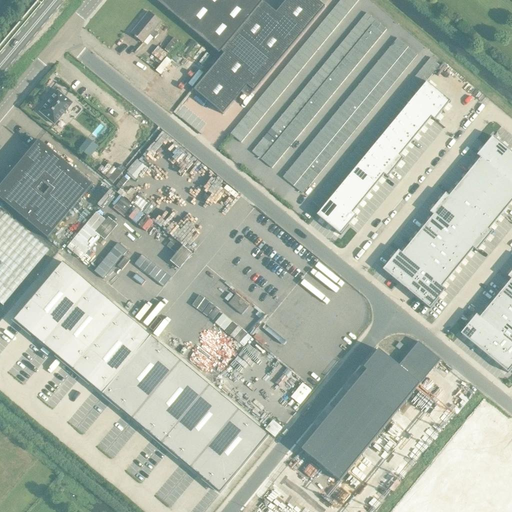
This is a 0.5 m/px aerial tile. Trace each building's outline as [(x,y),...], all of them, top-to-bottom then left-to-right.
[(158,0),(157,2),(219,54),(221,52),(225,55),(194,92),(223,117),(250,84),(257,89),(326,7),(317,0),(287,0),(277,13),(260,0),(158,0)] [(341,0),(340,0),(337,5),(348,13),(352,9),(341,0)] [(350,0),(341,0),(352,9),(356,4),(350,0)] [(337,5),(333,9),(344,18),(348,13),(337,5)] [(333,9),(330,14),(340,23),(344,18),(333,9)] [(142,43),(149,34),(155,39),(158,35),(153,30),(158,23),(146,13),(129,33),(142,43)] [(366,13),(363,18),(372,25),(376,21),(366,13)] [(330,14),(326,18),(337,27),(340,23),(330,14)] [(326,18),(322,23),(333,32),(337,27),(326,18)] [(363,18),(359,23),(368,30),(372,25),(363,18)] [(376,21),(372,25),(383,34),(386,30),(376,21)] [(322,23),(318,28),(329,37),(333,32),(322,23)] [(359,23),(355,27),(364,35),(368,30),(359,23)] [(372,25),(368,30),(379,39),(383,34),(372,25)] [(355,27),(351,32),(360,39),(364,35),(355,27)] [(315,32),(314,32),(325,41),(326,41),(329,37),(318,28),(315,32)] [(368,30),(364,35),(375,44),(379,39),(368,30)] [(314,32),(311,37),(321,46),(325,41),(314,32)] [(351,32),(347,36),(357,44),(360,39),(351,32)] [(364,35),(360,39),(371,48),(375,44),(364,35)] [(347,36),(344,41),(353,49),(357,44),(347,36)] [(311,37),(307,42),(317,50),(321,46),(311,37)] [(360,39),(357,44),(367,53),(371,48),(360,39)] [(397,39),(393,43),(403,52),(407,47),(397,39)] [(344,41),(340,46),(349,53),(353,49),(344,41)] [(307,42),(303,46),(314,55),(317,50),(307,42)] [(393,43),(390,48),(400,56),(403,52),(393,43)] [(357,44),(353,49),(364,57),(367,53),(357,44)] [(303,46),(299,51),(310,60),(314,55),(303,46)] [(336,50),(345,58),(349,53),(340,46),(336,50)] [(407,47),(403,52),(413,60),(417,55),(407,47)] [(390,48),(386,53),(396,61),(400,56),(390,48)] [(353,49),(349,53),(360,62),(364,57),(353,49)] [(336,50),(332,55),(341,62),(345,58),(336,50)] [(299,51),(295,55),(306,64),(310,60),(299,51)] [(403,52),(400,56),(410,65),(413,60),(403,52)] [(349,53),(345,58),(356,67),(360,62),(349,53)] [(386,53),(382,57),(392,65),(396,61),(386,53)] [(295,55),(291,60),(302,69),(306,64),(295,55)] [(332,55),(328,59),(337,67),(341,62),(332,55)] [(400,56),(396,61),(406,69),(410,65),(400,56)] [(382,57),(378,62),(388,70),(392,65),(382,57)] [(345,58),(341,62),(352,71),(356,67),(345,58)] [(430,58),(426,63),(436,71),(440,66),(430,58)] [(328,59),(324,64),(334,72),(337,67),(328,59)] [(291,60),(288,65),(298,74),(302,69),(291,60)] [(396,61),(392,65),(402,74),(406,69),(396,61)] [(341,62),(337,67),(348,76),(352,71),(341,62)] [(378,62),(374,66),(384,75),(388,70),(378,62)] [(426,63),(423,68),(432,75),(436,71),(426,63)] [(324,64),(321,69),(330,76),(334,72),(324,64)] [(288,65),(284,69),(295,78),(298,74),(288,65)] [(392,65),(388,70),(398,78),(402,74),(392,65)] [(374,66),(370,71),(380,79),(384,75),(374,66)] [(337,67),(334,72),(344,81),(348,76),(337,67)] [(423,68),(419,72),(428,80),(432,75),(423,68)] [(284,69),(280,74),(291,83),(295,78),(284,69)] [(321,69),(317,73),(326,81),(330,76),(321,69)] [(388,70),(384,75),(394,83),(398,78),(388,70)] [(370,71),(367,76),(377,84),(380,79),(370,71)] [(334,72),(330,76),(341,85),(344,81),(334,72)] [(419,72),(415,77),(424,84),(428,80),(419,72)] [(317,73),(313,78),(322,86),(326,81),(317,73)] [(280,74),(276,79),(287,88),(291,83),(280,74)] [(384,75),(380,79),(391,88),(394,83),(384,75)] [(330,76),(326,81),(337,90),(341,85),(330,76)] [(367,76),(363,80),(373,89),(377,84),(367,76)] [(415,77),(411,81),(420,89),(424,84),(415,77)] [(313,78),(309,83),(318,90),(322,86),(313,78)] [(276,79),(272,83),(283,92),(287,88),(276,79)] [(380,79),(377,84),(387,92),(391,88),(380,79)] [(363,80),(359,85),(369,93),(373,89),(363,80)] [(326,81),(322,86),(333,95),(337,90),(326,81)] [(411,81),(407,86),(417,94),(420,89),(411,81)] [(272,83),(269,88),(279,97),(283,92),(272,83)] [(309,83),(305,87),(315,95),(318,90),(309,83)] [(426,83),(419,92),(442,112),(450,102),(442,95),(434,89),(426,83)] [(377,84),(373,89),(383,97),(387,92),(377,84)] [(359,85),(355,90),(365,98),(369,93),(359,85)] [(322,86),(318,90),(329,99),(333,95),(322,86)] [(407,86),(404,91),(413,98),(417,94),(407,86)] [(305,87),(302,92),(311,99),(315,95),(305,87)] [(269,88),(265,93),(275,101),(279,97),(269,88)] [(373,89),(369,93),(379,102),(383,97),(373,89)] [(318,90),(315,95),(325,104),(329,99),(318,90)] [(355,90),(351,94),(361,103),(365,98),(355,90)] [(58,91),(40,113),(55,125),(72,103),(58,91)] [(404,91),(400,95),(409,103),(413,98),(404,91)] [(302,92),(298,96),(307,104),(311,99),(302,92)] [(419,92),(411,102),(418,108),(426,114),(431,118),(434,121),(442,112),(419,92)] [(265,93),(261,97),(272,106),(275,101),(265,93)] [(369,93),(365,98),(375,106),(379,102),(369,93)] [(351,94),(348,99),(358,107),(361,103),(351,94)] [(315,95),(311,99),(322,108),(325,104),(315,95)] [(400,95),(396,100),(405,108),(409,103),(400,95)] [(298,96),(294,101),(303,109),(307,104),(298,96)] [(261,97),(257,102),(268,111),(272,106),(261,97)] [(365,98),(361,103),(371,111),(375,106),(365,98)] [(311,99),(307,104),(318,113),(322,108),(311,99)] [(348,99),(344,103),(354,112),(358,107),(348,99)] [(396,100),(392,105),(401,112),(405,108),(396,100)] [(294,101),(290,106),(299,113),(303,109),(294,101)] [(257,102),(253,106),(264,115),(268,111),(257,102)] [(411,102),(405,109),(425,126),(431,118),(426,114),(418,108),(411,102)] [(344,103),(340,108),(350,116),(354,112),(344,103)] [(361,103),(358,107),(368,115),(371,111),(361,103)] [(307,104),(303,109),(314,118),(318,113),(307,104)] [(392,105),(388,109),(398,117),(401,112),(392,105)] [(253,106),(249,111),(260,120),(264,115),(253,106)] [(290,106),(286,110),(295,118),(299,113),(290,106)] [(358,107),(354,112),(364,120),(368,115),(358,107)] [(340,108),(336,113),(346,121),(350,116),(340,108)] [(303,109),(299,113),(310,122),(314,118),(303,109)] [(388,109),(384,114),(394,121),(398,117),(388,109)] [(405,109),(398,117),(419,134),(425,126),(405,109)] [(286,110),(282,115),(292,123),(295,118),(286,110)] [(249,111),(246,116),(256,125),(260,120),(249,111)] [(354,112),(350,116),(360,125),(364,120),(354,112)] [(299,113),(295,118),(306,127),(310,122),(299,113)] [(336,113),(332,117),(342,126),(346,121),(336,113)] [(384,114),(381,118),(390,126),(394,121),(384,114)] [(282,115),(279,120),(288,127),(292,123),(282,115)] [(246,116),(242,120),(253,129),(256,125),(246,116)] [(350,116),(346,121),(356,129),(360,125),(350,116)] [(332,117),(328,122),(339,130),(342,126),(332,117)] [(398,117),(392,124),(412,141),(419,134),(398,117)] [(295,118),(292,123),(302,132),(306,127),(295,118)] [(381,118),(377,123),(386,131),(390,126),(381,118)] [(242,120),(238,125),(249,134),(253,129),(242,120)] [(279,120),(275,124),(284,132),(288,127),(279,120)] [(346,121),(342,126),(352,134),(356,129),(346,121)] [(328,122),(325,127),(335,135),(339,130),(328,122)] [(292,123),(288,127),(299,136),(302,132),(292,123)] [(377,123),(373,128),(382,135),(386,131),(377,123)] [(275,124),(271,129),(280,136),(284,132),(275,124)] [(392,124),(386,132),(406,149),(412,141),(392,124)] [(238,125),(234,130),(245,138),(249,134),(238,125)] [(342,126),(339,130),(349,139),(352,134),(342,126)] [(288,127),(284,132),(295,141),(299,136),(288,127)] [(325,127),(321,131),(331,140),(335,135),(325,127)] [(373,128),(369,132),(378,140),(382,135),(373,128)] [(271,129),(267,134),(276,141),(280,136),(271,129)] [(234,130),(230,134),(241,143),(245,138),(234,130)] [(339,130),(335,135),(345,143),(349,139),(339,130)] [(321,131),(317,136),(327,144),(331,140),(321,131)] [(284,132),(280,136),(291,145),(295,141),(284,132)] [(369,132),(365,137),(375,145),(378,140),(369,132)] [(386,132),(380,140),(400,156),(406,149),(386,132)] [(267,134),(263,138),(273,146),(276,141),(267,134)] [(335,135),(331,140),(341,148),(345,143),(335,135)] [(280,136),(276,141),(287,150),(291,145),(280,136)] [(317,136),(313,141),(323,149),(327,144),(317,136)] [(365,137),(362,142),(371,149),(375,145),(365,137)] [(493,137),(485,147),(493,153),(501,144),(493,137)] [(263,138),(259,143),(269,150),(273,146),(263,138)] [(331,140),(327,144),(337,152),(341,148),(331,140)] [(380,140),(372,149),(395,169),(403,159),(400,156),(380,140)] [(0,197),(0,199),(49,240),(93,186),(92,185),(88,190),(66,171),(70,166),(39,141),(25,158),(32,164),(2,200),(0,197)] [(276,141),(273,146),(283,155),(287,150),(276,141)] [(313,141),(309,145),(319,153),(323,149),(313,141)] [(362,142),(358,146),(367,154),(371,149),(362,142)] [(259,143),(256,148),(265,155),(269,150),(259,143)] [(327,144),(323,149),(333,157),(337,152),(327,144)] [(493,153),(485,163),(493,169),(509,150),(501,144),(493,153)] [(309,145),(306,150),(316,158),(319,153),(309,145)] [(273,146),(269,150),(280,159),(283,155),(273,146)] [(358,146),(354,151),(363,158),(367,154),(358,146)] [(485,147),(477,156),(481,159),(485,163),(493,153),(485,147)] [(256,148),(252,152),(261,160),(265,155),(256,148)] [(323,149),(319,153),(329,162),(333,157),(323,149)] [(372,149),(364,159),(384,176),(387,178),(395,169),(372,149)] [(269,150),(265,155),(276,164),(280,159),(269,150)] [(306,150),(302,154),(312,163),(316,158),(306,150)] [(511,153),(509,150),(493,169),(501,176),(511,161),(511,153)] [(354,151),(350,155),(359,163),(363,158),(354,151)] [(319,153),(316,158),(326,166),(329,162),(319,153)] [(302,154),(298,159),(308,167),(312,163),(302,154)] [(265,155),(261,160),(272,169),(276,164),(265,155)] [(350,155),(346,160),(356,168),(359,163),(350,155)] [(316,158),(312,163),(322,171),(326,166),(316,158)] [(298,159),(294,164),(304,172),(308,167),(298,159)] [(364,159),(358,166),(378,183),(384,176),(364,159)] [(481,159),(474,167),(494,183),(501,176),(493,169),(485,163),(481,159)] [(346,160),(342,165),(352,172),(356,168),(346,160)] [(511,161),(501,176),(508,182),(511,177),(511,161)] [(312,163),(308,167),(318,176),(322,171),(312,163)] [(294,164),(290,168),(300,177),(304,172),(294,164)] [(342,165),(339,169),(348,177),(352,172),(342,165)] [(358,166),(351,174),(372,191),(378,183),(358,166)] [(308,167),(304,172),(314,180),(318,176),(308,167)] [(474,167),(468,174),(488,191),(494,183),(474,167)] [(290,168),(286,173),(297,181),(300,177),(290,168)] [(339,169),(335,174),(344,182),(348,177),(339,169)] [(304,172),(300,177),(310,185),(314,180),(304,172)] [(286,173),(283,178),(293,186),(297,181),(286,173)] [(335,174),(331,179),(340,186),(344,182),(335,174)] [(351,174),(345,182),(365,198),(372,191),(351,174)] [(468,174),(462,182),(482,198),(488,191),(468,174)] [(501,176),(494,183),(511,197),(511,185),(508,182),(501,176)] [(300,177),(297,181),(307,190),(310,185),(300,177)] [(331,179),(327,183),(336,191),(340,186),(331,179)] [(297,181),(293,186),(303,194),(307,190),(297,181)] [(345,182),(339,189),(359,206),(365,198),(345,182)] [(462,182),(455,189),(476,206),(482,198),(462,182)] [(327,183),(323,188),(333,196),(336,191),(327,183)] [(511,197),(494,183),(488,191),(508,207),(511,202),(511,197)] [(323,188),(319,192),(329,200),(333,196),(323,188)] [(339,189),(332,197),(340,203),(348,209),(353,214),(359,206),(339,189)] [(455,189),(449,197),(469,214),(476,206),(455,189)] [(488,191),(482,198),(502,215),(508,207),(488,191)] [(319,192),(316,197),(325,205),(329,200),(319,192)] [(446,194),(438,204),(461,223),(469,214),(449,197),(446,194)] [(316,197),(312,202),(321,209),(325,205),(316,197)] [(332,197),(317,216),(324,222),(340,203),(332,197)] [(482,198),(476,206),(496,223),(502,215),(482,198)] [(340,203),(324,222),(332,228),(340,219),(348,209),(340,203)] [(438,204),(430,213),(434,216),(454,233),(461,223),(438,204)] [(476,206),(469,214),(489,230),(496,223),(476,206)] [(30,234),(14,221),(0,209),(0,303),(3,306),(50,251),(30,234)] [(348,209),(340,219),(348,226),(356,216),(353,214),(348,209)] [(469,214),(461,223),(485,243),(493,233),(489,230),(469,214)] [(434,216),(427,224),(447,240),(454,233),(434,216)] [(340,219),(332,228),(340,235),(348,226),(340,219)] [(461,223),(454,233),(474,249),(477,252),(485,243),(461,223)] [(427,224),(421,231),(441,248),(447,240),(427,224)] [(421,231),(415,239),(435,255),(441,248),(421,231)] [(454,233),(447,240),(468,257),(474,249),(454,233)] [(415,239),(408,247),(428,263),(435,255),(415,239)] [(447,240),(441,248),(461,265),(468,257),(447,240)] [(172,260),(177,264),(181,259),(184,262),(192,252),(184,245),(172,260)] [(408,247),(402,254),(422,271),(428,263),(408,247)] [(441,248),(435,255),(455,272),(461,265),(441,248)] [(399,251),(391,261),(414,280),(422,271),(402,254),(399,251)] [(435,255),(428,263),(449,280),(455,272),(435,255)] [(391,261),(383,270),(406,290),(414,280),(391,261)] [(64,263),(15,321),(103,395),(152,337),(64,263)] [(428,263),(422,271),(443,287),(449,280),(428,263)] [(422,271),(414,280),(438,300),(446,290),(443,287),(422,271)] [(414,280),(406,290),(430,309),(438,300),(414,280)] [(511,293),(505,287),(499,295),(511,305),(511,293)] [(135,304),(145,311),(156,296),(146,289),(135,304)] [(199,307),(206,298),(197,291),(190,301),(199,307)] [(511,305),(499,295),(493,303),(511,318),(511,305)] [(511,318),(493,303),(486,310),(506,327),(511,319),(511,318)] [(486,310),(480,318),(500,334),(506,327),(486,310)] [(477,315),(469,324),(477,331),(485,338),(492,344),(500,334),(480,318),(477,315)] [(469,324),(461,334),(469,341),(477,331),(469,324)] [(511,331),(506,327),(500,334),(511,344),(511,331)] [(477,331),(469,341),(477,347),(485,338),(477,331)] [(511,344),(500,334),(492,344),(500,350),(508,356),(511,360),(511,344)] [(152,337),(103,395),(220,494),(269,436),(152,337)] [(485,338),(477,347),(484,353),(492,344),(485,338)] [(367,371),(302,450),(340,482),(440,360),(419,342),(398,367),(379,350),(364,369),(367,371)] [(492,344),(484,353),(492,360),(500,350),(492,344)] [(500,350),(492,360),(500,366),(508,356),(500,350)] [(511,360),(508,356),(500,366),(508,373),(511,368),(511,360)] [(484,422),(408,511),(469,511),(508,465),(511,468),(511,444),(511,441),(511,427),(499,417),(491,427),(484,422)] [(273,419),(266,429),(276,436),(283,426),(273,419)]
